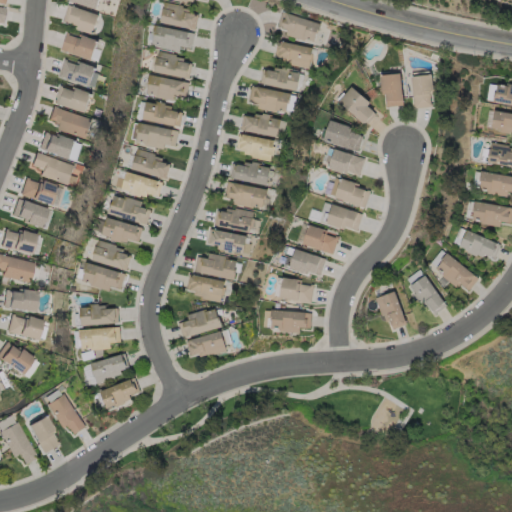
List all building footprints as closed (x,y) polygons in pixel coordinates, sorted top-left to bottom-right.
[(95,9),(97,0),(69,0),(95,9)] [(198,9),(162,4),(160,23),(195,28),(198,9)] [(92,33),(98,14),(71,5),(66,22),(77,25),(76,28),(92,33)] [(319,23),(283,12),(278,26),(287,29),(285,33),(313,42),(319,23)] [(151,45),(190,52),(194,32),(154,25),(151,45)] [(98,54),(93,52),(96,40),(81,35),(80,38),(65,33),(60,50),(96,61),(98,54)] [(308,66),(311,47),(279,41),(276,61),(308,66)] [(153,71),(186,78),(190,59),(157,52),(153,71)] [(98,70),(63,58),(57,76),(93,88),(98,70)] [(262,85),(296,90),(299,72),(265,67),(262,85)] [(385,106),(402,105),(401,73),(380,74),(380,91),(384,91),(385,106)] [(432,107),(430,73),(411,74),(412,107),(432,107)] [(185,100),(187,80),(148,76),(146,95),(185,100)] [(493,103),(511,104),(511,83),(506,83),(505,86),(495,85),(493,103)] [(248,99),(258,102),(257,108),(284,113),(289,93),(251,85),(248,99)] [(89,91),(58,86),(54,105),(85,110),(89,91)] [(377,111),(350,86),(338,100),(364,125),(377,111)] [(181,108),(144,104),(143,121),(179,124),(181,108)] [(56,129),(84,138),(91,118),(51,106),(47,119),(58,122),(56,129)] [(511,113),(493,110),(490,129),(511,132),(511,113)] [(246,114),(242,130),(280,138),(283,121),(246,114)] [(323,140),(357,151),(364,130),(329,119),(323,140)] [(135,143),(164,147),(164,144),(175,145),(177,129),(138,123),(135,143)] [(40,151),(70,157),(70,155),(77,156),(80,141),(44,133),(40,151)] [(273,140),(240,133),(238,145),(239,145),(237,153),(270,160),(273,140)] [(487,162),(511,166),(511,151),(510,151),(511,145),(490,142),(487,162)] [(131,171),(166,177),(169,163),(161,162),(162,154),(135,149),(131,171)] [(364,156),(332,149),(328,168),(360,175),(364,156)] [(68,183),(72,162),(34,154),(31,166),(41,168),(39,177),(68,183)] [(265,185),(269,166),(243,161),(242,165),(235,164),(232,178),(265,185)] [(121,191),(145,196),(146,193),(156,195),(160,179),(125,172),(121,191)] [(511,194),(511,174),(480,172),(478,191),(511,194)] [(50,205),(55,187),(25,177),(19,195),(50,205)] [(365,206),(368,190),(355,187),(356,182),(339,178),(334,200),(365,206)] [(262,208),(266,189),(231,182),(227,200),(262,208)] [(141,202),(113,194),(107,213),(145,224),(150,209),(140,206),(141,202)] [(511,207),(474,200),(470,221),(499,226),(500,221),(508,222),(511,207)] [(46,228),(50,207),(19,202),(16,217),(25,219),(24,224),(46,228)] [(251,211),(219,208),(216,227),(249,230),(251,211)] [(137,244),(142,226),(106,217),(101,235),(137,244)] [(337,237),(324,233),(326,230),(308,224),(301,244),(332,254),(337,237)] [(0,246),(0,247),(31,253),(35,234),(3,228),(0,246)] [(209,247),(247,253),(250,235),(212,229),(209,247)] [(500,243),(464,230),(458,248),(484,257),(485,254),(495,257),(500,243)] [(122,247),(96,240),(91,260),(126,269),(130,254),(120,252),(122,247)] [(288,267),(320,276),(325,258),(294,248),(288,267)] [(197,272),(232,279),(236,259),(208,253),(207,258),(201,257),(197,272)] [(468,290),(477,278),(447,253),(434,269),(457,288),(460,283),(468,290)] [(34,263),(0,254),(0,269),(2,270),(1,275),(29,282),(34,263)] [(81,282),(108,289),(109,285),(120,288),(125,272),(86,262),(81,282)] [(423,300),(434,314),(446,305),(419,269),(404,280),(421,301),(423,300)] [(187,294),(220,300),(223,281),(190,275),(187,294)] [(279,298),(310,302),(312,283),(281,279),(279,298)] [(36,292),(9,289),(7,309),(34,311),(36,292)] [(375,297),(388,330),(406,323),(393,290),(375,297)] [(80,325),(117,323),(117,307),(105,308),(105,304),(79,306),(80,325)] [(183,335),(220,328),(216,309),(180,316),(183,335)] [(270,330),(298,331),(299,327),(310,328),(311,312),(271,310),(270,330)] [(45,321),(9,314),(5,333),(41,340),(45,321)] [(109,348),(109,342),(119,342),(119,327),(79,328),(79,349),(109,348)] [(187,340),(191,355),(198,353),(199,358),(227,350),(221,330),(187,340)] [(94,381),(128,371),(123,353),(89,363),(94,381)] [(99,390),(105,407),(140,394),(134,377),(99,390)] [(67,425),(72,434),(84,428),(64,393),(46,403),(60,429),(67,425)] [(42,452),(59,443),(44,415),(26,424),(42,452)]
